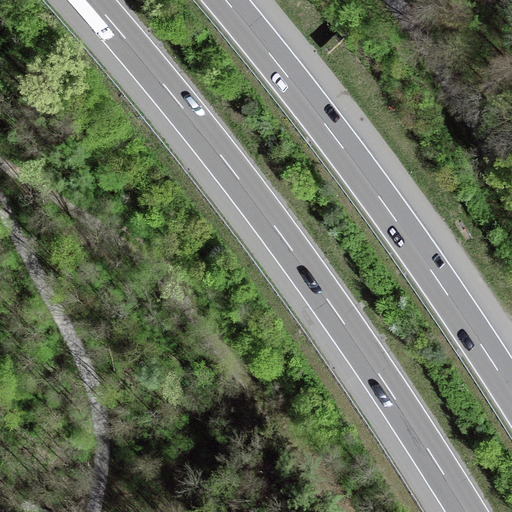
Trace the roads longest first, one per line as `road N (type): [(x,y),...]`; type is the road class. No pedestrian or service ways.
road 1 (motorway): [(91,0),(290,248),(467,511)]
road 2 (track): [(339,511),(148,266),(0,167)]
road 3 (motorway): [(511,392),(373,189),(225,0)]
road 4 (track): [(89,511),(101,454),(95,390),(0,201)]
road 5 (track): [(511,192),(392,0)]
